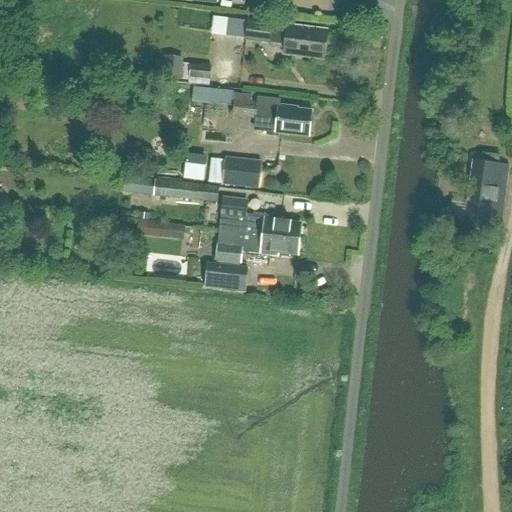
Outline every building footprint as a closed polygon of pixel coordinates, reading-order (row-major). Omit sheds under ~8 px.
[(284,56),(315,60),(315,55),(324,56),(326,39),(317,38),(318,32),(287,28),(287,27),(286,27),(286,30),(271,29),(271,26),(247,24),(245,43),(284,47),(283,56),(284,56)] [(211,67),(191,66),(189,85),(209,86),(210,81),(211,67)] [(231,105),(232,94),(195,90),(193,101),(231,105)] [(260,133),(276,135),(308,138),(311,113),(297,112),(297,110),(279,108),(279,102),(258,100),(257,105),(234,102),(233,118),(255,121),(255,126),(260,133)] [(500,229),(508,168),(497,166),(499,157),(483,155),(481,164),(473,163),(464,224),(500,229)] [(260,190),(263,162),(227,158),(224,186),(260,190)] [(183,182),(203,184),(205,164),(186,162),(183,182)] [(124,178),(123,194),(156,197),(157,181),(124,178)] [(156,197),(220,203),(221,187),(157,181),(156,197)] [(248,203),(223,200),(220,232),(299,241),(301,226),(282,224),(283,221),(266,219),(266,216),(254,215),(253,218),(246,217),(248,203)] [(165,239),(186,241),(187,227),(167,225),(165,239)] [(279,255),(297,257),(299,241),(220,232),(216,263),(240,266),(242,253),(261,255),(261,256),(279,258),(279,255)] [(245,294),(248,269),(207,265),(205,289),(245,294)] [(275,469),(279,435),(241,430),(242,425),(197,420),(194,446),(216,449),(214,467),(234,469),(234,473),(244,474),(245,466),(275,469)]
